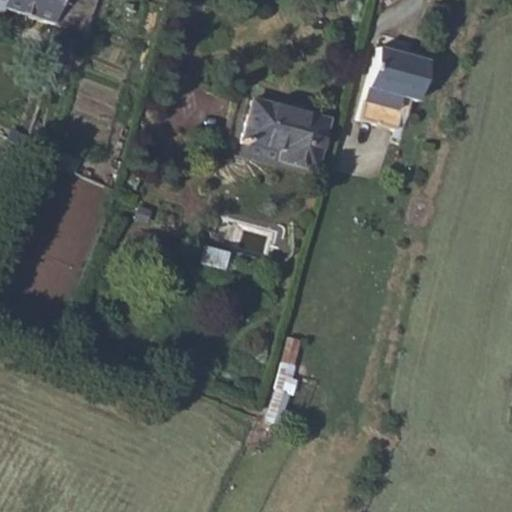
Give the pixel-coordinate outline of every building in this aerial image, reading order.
[(1,0),(0,4),(0,10),(63,29),(73,0),(1,0)] [(80,34),(90,0),(73,0),(63,29),(80,34)] [(408,99),(419,59),(364,47),(355,88),(348,120),(387,128),(394,97),(408,99)] [(212,150),(304,175),(316,120),(219,94),(212,123),(219,124),(212,150)] [(3,141),(22,150),(25,141),(6,132),(3,141)] [(277,421),(304,341),(290,337),(263,417),(277,421)]
